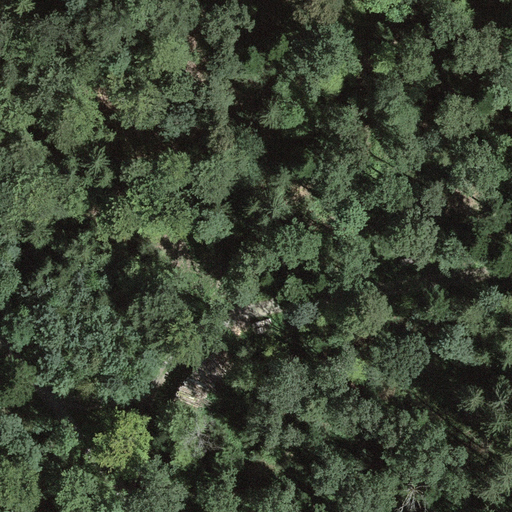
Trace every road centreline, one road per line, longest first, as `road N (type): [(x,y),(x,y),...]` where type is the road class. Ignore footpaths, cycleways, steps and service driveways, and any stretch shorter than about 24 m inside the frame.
road 1 (track): [(40,364),(166,364),(254,305),(511,271)]
road 2 (track): [(0,319),(145,511)]
